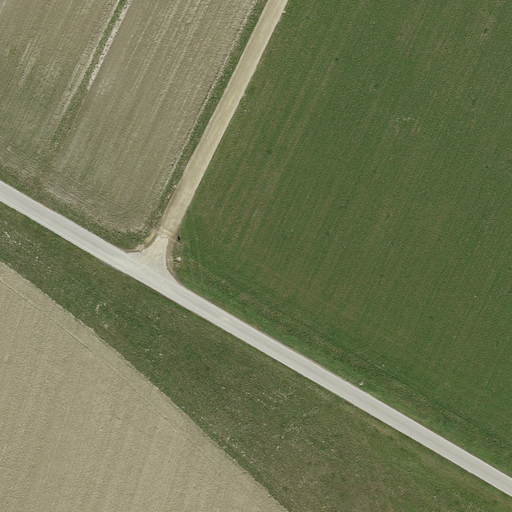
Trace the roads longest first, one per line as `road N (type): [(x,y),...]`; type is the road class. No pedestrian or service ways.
road 1 (unclassified): [(0,191),(511,489)]
road 2 (track): [(147,277),(281,0)]
